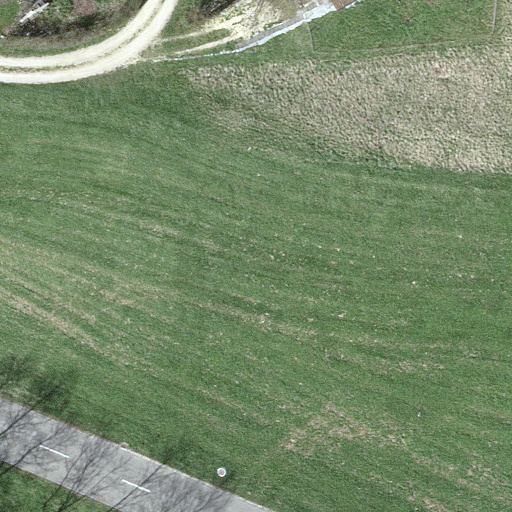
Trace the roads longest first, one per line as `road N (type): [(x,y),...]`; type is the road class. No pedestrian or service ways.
road 1 (track): [(298,10),(249,37),(120,65),(0,73)]
road 2 (tertiary): [(0,429),(195,511)]
